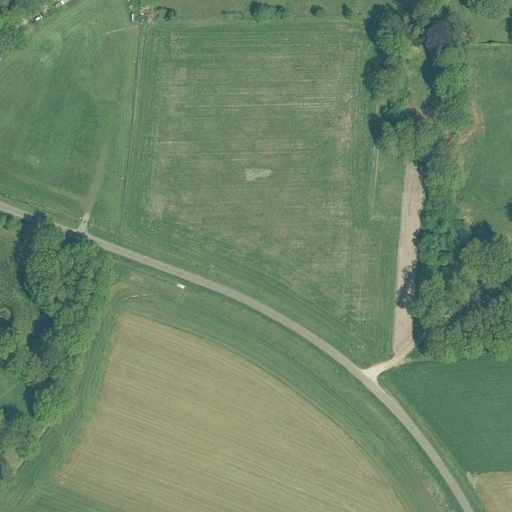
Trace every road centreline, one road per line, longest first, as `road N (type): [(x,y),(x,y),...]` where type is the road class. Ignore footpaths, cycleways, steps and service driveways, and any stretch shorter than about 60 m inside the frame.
road 1 (unclassified): [(467,511),(397,412),(319,344),(199,279),(0,207)]
road 2 (track): [(392,361),(511,261)]
